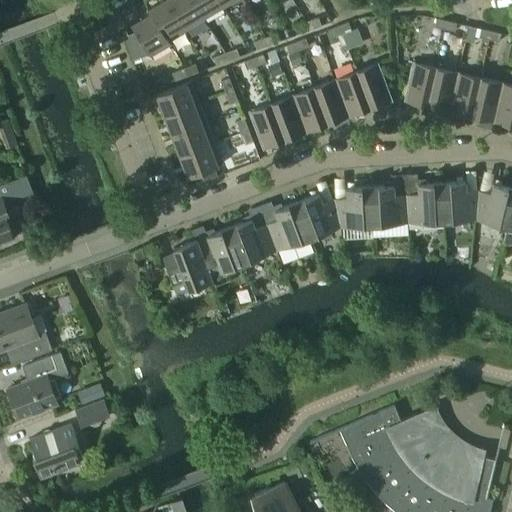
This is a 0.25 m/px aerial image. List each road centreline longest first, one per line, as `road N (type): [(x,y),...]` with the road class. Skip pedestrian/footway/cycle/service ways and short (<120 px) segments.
road 1 (residential): [(511,155),(320,162),(156,225)]
road 2 (residential): [(156,225),(79,28),(94,0)]
road 3 (residential): [(0,284),(156,225)]
